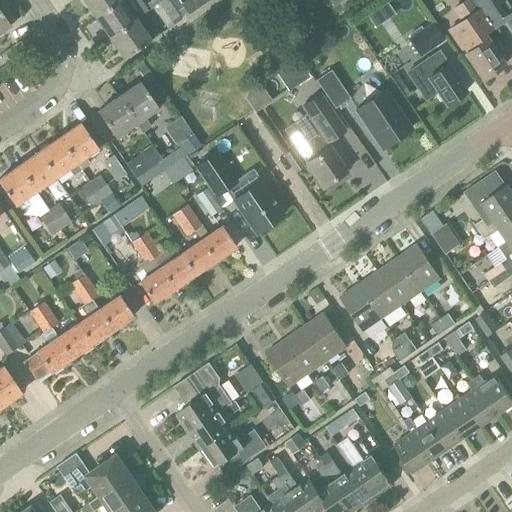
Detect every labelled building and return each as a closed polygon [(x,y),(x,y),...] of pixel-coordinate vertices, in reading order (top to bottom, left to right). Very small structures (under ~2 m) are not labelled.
[(83,0),(95,17),(119,0),(83,0)] [(110,38),(136,20),(121,0),(119,0),(95,17),(110,38)] [(168,0),(163,0),(159,3),(174,25),(182,19),(177,13),(168,0)] [(178,0),(168,0),(177,13),(184,8),(181,4),(178,0)] [(181,4),(184,8),(188,14),(209,0),(186,0),(181,4)] [(465,27),(486,12),(486,11),(482,14),(472,0),(465,0),(452,9),(460,21),(465,27)] [(472,0),(482,14),(486,11),(486,12),(495,26),(505,20),(511,29),(511,10),(505,0),(472,0)] [(0,33),(10,27),(0,11),(0,33)] [(505,65),(484,34),(495,26),(486,12),(465,27),(460,21),(447,29),(464,55),(481,81),(505,65)] [(136,20),(110,38),(124,60),(151,42),(150,41),(158,35),(153,26),(144,32),(136,20)] [(420,57),(445,40),(433,22),(408,39),(420,57)] [(440,51),(408,72),(426,99),(437,91),(446,104),(467,91),(440,51)] [(332,69),(316,79),(335,108),(351,97),(332,69)] [(140,82),(119,97),(137,123),(144,134),(150,130),(142,120),(158,109),(140,82)] [(382,147),(411,128),(385,89),(356,108),(382,147)] [(319,95),(302,107),(314,125),(290,141),(305,163),(306,162),(323,187),(348,171),(328,141),(344,131),(319,95)] [(116,138),(137,123),(119,97),(98,111),(116,138)] [(297,115),(276,131),(283,141),(305,125),(297,115)] [(81,169),(89,164),(85,158),(98,149),(80,124),(59,138),(81,169)] [(183,145),(189,153),(199,146),(190,132),(178,141),(181,146),(183,145)] [(39,152),(57,178),(68,170),(72,176),(81,170),(81,169),(59,138),(39,152)] [(181,146),(162,159),(168,168),(189,153),(183,145),(181,146)] [(194,166),(215,197),(238,181),(217,150),(194,166)] [(116,180),(125,173),(110,151),(100,157),(116,180)] [(36,192),(57,178),(39,152),(19,166),(36,192)] [(0,157),(0,174),(8,170),(0,157)] [(147,184),(146,183),(168,168),(162,159),(140,174),(143,178),(138,182),(142,187),(147,184)] [(0,183),(15,206),(36,192),(19,166),(0,179),(0,183)] [(100,175),(90,182),(103,201),(112,194),(100,175)] [(475,225),(480,233),(511,210),(511,190),(508,185),(501,190),(491,175),(464,193),(483,220),(475,225)] [(101,202),(103,201),(90,182),(80,189),(92,208),(101,202)] [(238,198),(234,200),(256,233),(283,215),(260,182),(238,198)] [(210,217),(221,209),(207,188),(195,196),(210,217)] [(108,213),(120,205),(120,204),(112,194),(103,201),(101,202),(108,213)] [(49,210),(61,229),(71,222),(59,203),(49,210)] [(194,215),(187,204),(172,215),(179,226),(194,215)] [(51,236),(61,229),(49,210),(38,217),(51,236)] [(508,241),(511,238),(511,210),(480,233),(485,239),(500,229),(508,241)] [(415,217),(422,230),(434,224),(428,211),(415,217)] [(200,240),(215,261),(235,247),(221,226),(208,235),(202,224),(201,225),(194,215),(179,226),(186,236),(194,231),(200,240)] [(447,255),(463,244),(449,224),(432,235),(447,255)] [(131,243),(138,253),(154,243),(146,232),(131,243)] [(511,255),(493,269),(498,276),(511,265),(511,238),(508,241),(511,247),(511,255)] [(194,275),(215,261),(200,240),(180,254),(194,275)] [(139,282),(153,303),(174,289),(159,268),(153,259),(161,253),(154,243),(138,253),(145,264),(143,265),(149,275),(139,282)] [(398,258),(421,292),(441,278),(449,272),(440,258),(432,264),(418,244),(398,258)] [(35,262),(25,248),(8,260),(18,274),(35,262)] [(161,253),(153,259),(159,268),(174,289),(194,275),(180,254),(174,258),(168,249),(161,253)] [(0,270),(10,264),(1,250),(0,250),(0,270)] [(402,305),(421,292),(398,258),(379,271),(402,305)] [(50,279),(61,270),(54,260),(42,268),(50,279)] [(16,275),(9,264),(3,268),(0,270),(0,278),(4,284),(8,281),(11,286),(20,280),(16,275)] [(511,265),(498,276),(489,281),(494,288),(511,276),(511,265)] [(383,318),(402,305),(379,271),(360,284),(383,318)] [(92,284),(85,274),(69,284),(76,294),(92,284)] [(99,295),(92,284),(76,294),(83,305),(92,300),(99,295)] [(363,331),(383,318),(360,284),(340,298),(363,331)] [(133,316),(118,295),(98,309),(112,330),(133,316)] [(92,344),(112,330),(98,309),(92,300),(83,305),(80,307),(86,317),(78,323),(92,344)] [(35,322),(51,311),(44,301),(29,312),(35,322)] [(51,372),(72,358),(57,337),(51,327),(57,321),(51,311),(35,322),(43,333),(41,334),(47,344),(37,351),(22,362),(24,364),(35,380),(34,380),(36,382),(51,372)] [(304,325),(327,359),(347,345),(324,312),(304,325)] [(440,319),(447,329),(454,324),(447,314),(440,319)] [(447,329),(440,319),(430,325),(437,336),(447,329)] [(3,327),(1,324),(2,323),(1,322),(0,322),(0,348),(5,356),(25,342),(11,322),(3,327)] [(446,338),(458,356),(465,351),(458,341),(464,336),(474,329),(470,322),(446,338)] [(92,344),(78,323),(57,337),(72,358),(92,344)] [(308,372),(327,359),(304,325),(285,338),(308,372)] [(288,386),(308,372),(285,338),(265,352),(288,386)] [(417,350),(410,340),(402,345),(409,356),(417,350)] [(439,343),(428,350),(433,357),(443,350),(439,343)] [(409,356),(402,345),(394,351),(400,361),(409,356)] [(423,364),(433,357),(428,350),(418,357),(423,364)] [(508,366),(511,372),(511,352),(503,359),(508,366)] [(231,403),(219,385),(221,379),(210,362),(174,387),(188,407),(177,414),(183,422),(181,422),(188,432),(231,403)] [(340,379),(349,373),(342,363),(333,369),(340,379)] [(405,365),(396,372),(400,379),(410,373),(405,365)] [(0,405),(21,392),(3,366),(0,368),(0,405)] [(385,379),(389,387),(399,380),(400,379),(396,372),(395,373),(385,379)] [(475,382),(498,415),(511,405),(511,397),(496,375),(485,383),(482,377),(475,382)] [(321,392),(330,386),(323,376),(314,382),(321,392)] [(481,426),(498,415),(475,382),(469,386),(472,391),(462,398),(481,426)] [(256,400),(269,391),(264,383),(251,392),(256,400)] [(302,405),(311,400),(304,389),(295,395),(302,405)] [(356,399),(360,406),(371,399),(366,392),(356,399)] [(464,438),(481,426),(462,398),(445,410),(464,438)] [(200,451),(232,430),(225,419),(239,409),(233,401),(231,403),(188,432),(189,434),(190,433),(195,439),(193,440),(200,451)] [(351,423),(359,418),(359,417),(354,409),(353,409),(345,415),(351,423)] [(447,449),(464,438),(445,410),(428,422),(447,449)] [(430,461),(447,449),(428,422),(411,433),(430,461)] [(245,461),(265,448),(253,429),(238,439),(232,430),(200,451),(208,462),(209,461),(215,468),(238,452),(244,461),(245,461)] [(291,451),(304,442),(298,433),(285,443),(291,451)] [(354,468),(375,499),(385,492),(384,490),(392,485),(375,459),(384,453),(371,433),(353,445),(364,461),(354,468)] [(413,473),(430,461),(411,433),(394,445),(413,473)] [(375,499),(354,468),(343,475),(327,451),(319,456),(325,464),(356,510),(363,505),(364,506),(375,499)] [(65,477),(84,464),(77,453),(57,467),(65,477)] [(94,485),(101,496),(130,476),(117,456),(91,474),(84,464),(65,477),(72,488),(74,486),(79,495),(94,485)] [(270,461),(280,476),(304,511),(327,511),(329,511),(330,510),(318,492),(309,479),(298,487),(277,456),(270,461)] [(263,467),(257,459),(257,458),(247,464),(246,465),(252,474),(263,467)] [(329,485),(318,492),(330,510),(329,511),(330,511),(352,511),(356,510),(325,464),(318,469),(329,485)] [(107,504),(112,511),(117,511),(143,495),(130,476),(101,496),(92,502),(98,510),(107,504)] [(268,496),(273,504),(278,511),(304,511),(280,476),(273,480),(278,489),(268,496)] [(57,511),(72,511),(61,495),(50,502),(57,511)] [(155,511),(143,495),(117,511),(155,511)] [(278,511),(273,504),(262,511),(251,495),(234,507),(237,511),(278,511)]
